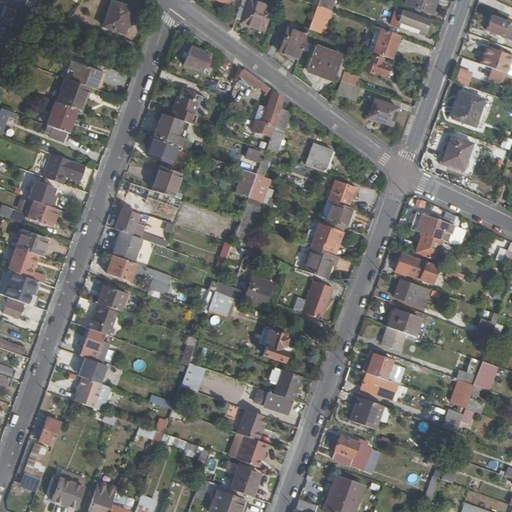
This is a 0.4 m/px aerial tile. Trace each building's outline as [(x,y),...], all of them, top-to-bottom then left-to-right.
[(26,0),(23,10),(42,16),(45,7),(26,0)] [(123,31),(132,7),(114,0),(111,0),(102,24),(123,31)] [(264,31),(272,7),(251,0),(241,0),(236,17),(241,19),(246,21),(245,23),(264,31)] [(331,11),(334,0),(318,0),(317,6),(331,11)] [(431,14),(436,0),(407,0),(406,4),(431,14)] [(64,24),(72,27),(84,9),(78,4),(64,24)] [(2,16),(18,22),(22,12),(6,6),(2,16)] [(425,32),(429,19),(397,8),(390,25),(397,27),(399,22),(425,32)] [(491,15),(485,30),(511,40),(511,23),(506,21),(491,15)] [(309,30),(318,33),(322,21),(313,18),(309,30)] [(423,36),(425,32),(399,22),(397,27),(423,36)] [(0,28),(0,36),(12,41),(14,33),(0,28)] [(295,65),(306,35),(302,34),(287,29),(279,51),(295,65)] [(391,59),(399,35),(381,29),(373,52),(391,59)] [(206,68),(209,60),(206,59),(208,53),(191,46),(183,65),(200,72),(202,67),(206,68)] [(333,79),(342,56),(315,46),(307,69),(333,79)] [(503,73),(505,73),(511,56),(486,46),(479,64),(491,68),(503,73)] [(382,61),(382,59),(372,55),(369,62),(366,61),(363,70),(372,74),(373,71),(385,76),(385,74),(387,74),(389,68),(388,68),(388,66),(383,65),(384,62),(382,61)] [(463,59),(461,65),(473,69),(475,64),(463,59)] [(77,62),(71,80),(87,86),(94,89),(96,86),(101,71),(77,62)] [(243,68),(238,74),(269,97),(266,107),(261,121),(253,118),(250,128),(269,134),(279,106),(280,107),(282,98),(243,68)] [(460,68),(455,82),(468,87),(473,73),(460,68)] [(503,73),(491,68),(488,78),(500,82),(503,73)] [(106,72),(101,71),(96,86),(100,88),(106,72)] [(355,85),(358,77),(344,72),(340,80),(355,85)] [(71,80),(64,78),(56,101),(75,108),(79,109),(87,86),(71,80)] [(355,101),(360,87),(355,85),(340,80),(336,94),(355,101)] [(169,115),(181,120),(189,122),(193,124),(196,114),(193,113),(197,102),(191,99),(193,92),(180,87),(178,95),(176,94),(169,115)] [(451,118),(474,127),(484,100),(460,92),(451,118)] [(398,108),(373,99),(367,117),(383,123),(383,122),(391,125),(398,108)] [(56,101),(54,100),(46,124),(52,126),(66,131),(75,108),(56,101)] [(261,121),(266,107),(258,104),(253,118),(261,121)] [(270,134),(264,150),(275,154),(290,111),(280,107),(270,134)] [(181,120),(169,115),(161,113),(159,120),(156,128),(159,126),(161,121),(180,128),(177,136),(183,138),(189,122),(181,120)] [(250,128),(253,118),(245,115),(241,128),(248,131),(250,128)] [(161,121),(159,126),(156,128),(153,136),(177,145),(180,146),(183,138),(177,136),(180,128),(161,121)] [(63,141),(66,131),(52,126),(48,136),(63,141)] [(463,171),(472,144),(451,136),(441,162),(463,171)] [(177,145),(153,137),(146,154),(170,163),(177,145)] [(195,138),(191,150),(198,153),(202,141),(195,138)] [(311,143),(304,164),(313,168),(314,164),(324,168),(330,150),(311,143)] [(51,153),(43,176),(59,181),(62,173),(66,174),(69,169),(81,173),(85,164),(51,153)] [(264,159),(277,165),(280,158),(266,153),(264,159)] [(267,163),(261,160),(256,173),(263,176),(267,163)] [(159,165),(151,189),(171,196),(181,173),(159,165)] [(79,179),(81,173),(69,169),(66,174),(79,179)] [(250,190),(256,173),(247,171),(242,187),(250,190)] [(263,176),(256,173),(250,190),(248,195),(261,199),(263,193),(256,191),(258,183),(260,184),(263,176)] [(35,179),(29,197),(33,198),(53,206),(56,199),(52,198),(53,194),(56,187),(35,179)] [(328,199),(331,201),(347,207),(354,188),(334,181),(328,199)] [(132,182),(123,208),(138,213),(141,214),(147,198),(179,209),(182,200),(171,196),(151,189),(132,182)] [(53,206),(33,198),(26,216),(50,225),(57,207),(53,206)] [(19,199),(17,210),(24,211),(26,200),(19,199)] [(354,211),(352,208),(347,207),(331,201),(325,220),(345,227),(348,220),(352,219),(354,211)] [(241,221),(252,225),(258,207),(247,203),(241,221)] [(115,229),(121,231),(140,238),(149,241),(151,235),(142,232),(144,226),(134,222),(138,213),(123,208),(115,229)] [(13,211),(10,217),(22,222),(24,215),(13,211)] [(413,221),(410,228),(422,233),(442,240),(452,244),(458,227),(442,221),(443,218),(429,213),(428,215),(416,211),(416,213),(413,212),(410,219),(413,221)] [(245,244),(252,225),(241,221),(234,240),(245,244)] [(339,241),(342,231),(317,222),(308,246),(332,254),(335,247),(332,245),(334,239),(339,241)] [(23,229),(16,246),(42,255),(48,237),(23,229)] [(121,231),(113,255),(132,262),(140,238),(121,231)] [(442,240),(422,233),(415,251),(435,259),(442,240)] [(231,244),(217,239),(213,251),(227,255),(228,252),(231,244)] [(242,248),(231,244),(228,252),(240,256),(242,248)] [(300,269),(324,277),(328,264),(331,265),(335,255),(332,254),(308,246),(300,269)] [(30,277),(32,270),(34,263),(32,262),(35,254),(17,247),(8,270),(30,277)] [(503,262),(506,250),(499,248),(496,260),(503,262)] [(153,288),(150,295),(168,302),(171,294),(160,290),(166,274),(132,262),(113,255),(106,272),(131,281),(135,269),(145,273),(145,272),(154,275),(150,287),(153,288)] [(437,265),(411,256),(410,260),(400,256),(395,271),(404,275),(405,273),(431,282),(437,265)] [(283,262),(290,265),(298,268),(299,264),(285,258),(283,262)] [(208,289),(214,291),(216,283),(222,268),(216,266),(208,289)] [(461,274),(449,269),(446,277),(458,281),(461,274)] [(30,277),(41,282),(44,275),(32,270),(30,277)] [(216,283),(214,291),(264,309),(267,303),(265,301),(270,285),(251,278),(249,285),(253,287),(250,296),(216,283)] [(428,288),(401,278),(394,296),(412,302),(416,293),(424,296),(428,288)] [(298,311),(319,318),(329,289),(309,281),(298,311)] [(27,303),(36,306),(39,300),(44,301),(46,294),(44,293),(46,286),(34,282),(27,303)] [(105,285),(98,303),(122,311),(128,294),(105,285)] [(17,299),(24,302),(26,295),(19,293),(17,299)] [(0,316),(0,320),(15,325),(24,302),(17,299),(8,296),(0,316)] [(89,328),(104,333),(109,335),(117,312),(97,305),(91,321),(81,317),(79,324),(89,328)] [(394,309),(388,327),(404,333),(415,336),(421,319),(394,309)] [(490,337),(493,330),(478,324),(475,332),(490,337)] [(259,341),(264,343),(270,326),(265,325),(259,341)] [(270,326),(264,343),(266,344),(262,353),(284,361),(287,351),(280,348),(281,344),(285,346),(288,336),(281,333),(282,331),(270,326)] [(404,333),(388,327),(381,344),(397,349),(404,333)] [(89,328),(80,355),(95,360),(104,333),(89,328)] [(1,339),(0,342),(0,348),(21,356),(24,347),(1,339)] [(188,344),(181,361),(188,363),(189,362),(194,346),(188,344)] [(374,354),(367,372),(385,379),(392,360),(374,354)] [(424,366),(399,357),(397,363),(422,372),(424,366)] [(459,369),(450,402),(481,411),(483,404),(468,399),(479,359),(471,357),(467,372),(459,369)] [(0,373),(13,378),(16,369),(0,363),(0,373)] [(491,375),(494,367),(484,363),(481,371),(491,375)] [(276,384),(273,392),(291,399),(292,399),(300,376),(282,369),(281,369),(274,367),(269,382),(276,384)] [(385,379),(367,372),(361,387),(391,398),(396,383),(385,379)] [(0,382),(10,386),(13,378),(0,373),(0,382)] [(81,377),(72,400),(102,410),(111,387),(81,377)] [(180,384),(188,387),(191,380),(183,377),(180,384)] [(174,403),(172,409),(183,413),(184,410),(180,408),(188,387),(180,384),(174,403)] [(285,415),(291,399),(273,392),(266,390),(260,406),(285,415)] [(383,404),(358,395),(350,419),(374,428),(383,404)] [(468,399),(462,422),(470,424),(476,401),(468,399)] [(390,408),(401,411),(405,413),(408,405),(393,400),(390,408)] [(464,407),(453,403),(444,427),(456,432),(464,407)] [(390,408),(388,406),(383,418),(397,423),(401,411),(390,408)] [(102,421),(105,414),(94,409),(90,416),(102,421)] [(238,433),(244,435),(259,440),(262,431),(260,429),(265,416),(247,409),(238,433)] [(53,445),(61,423),(46,417),(38,439),(53,445)] [(159,418),(155,429),(163,432),(167,421),(159,418)] [(244,435),(236,459),(257,466),(263,450),(265,451),(268,443),(259,440),(244,435)] [(350,464),(359,442),(341,435),(332,458),(350,464)] [(17,492),(33,499),(51,448),(35,442),(17,492)] [(187,443),(184,455),(192,457),(195,445),(187,443)] [(206,464),(209,451),(201,449),(198,462),(206,464)] [(209,458),(214,460),(217,454),(212,452),(209,458)] [(234,464),(226,486),(246,494),(255,472),(234,464)] [(445,466),(441,478),(451,482),(455,469),(445,466)] [(511,468),(506,467),(503,475),(511,478),(511,468)] [(322,509),(326,511),(339,476),(335,474),(322,509)] [(433,500),(438,476),(431,475),(425,498),(433,500)] [(326,511),(329,511),(349,511),(360,483),(339,476),(326,511)] [(88,511),(107,511),(109,508),(117,487),(100,481),(88,511)] [(58,482),(51,503),(74,511),(82,490),(58,482)] [(360,483),(349,511),(354,511),(364,485),(360,483)] [(238,511),(243,499),(217,490),(210,511),(212,511),(238,511)] [(299,500),(296,508),(306,511),(307,511),(314,511),(317,506),(299,500)] [(488,511),(464,503),(461,511),(488,511)]
